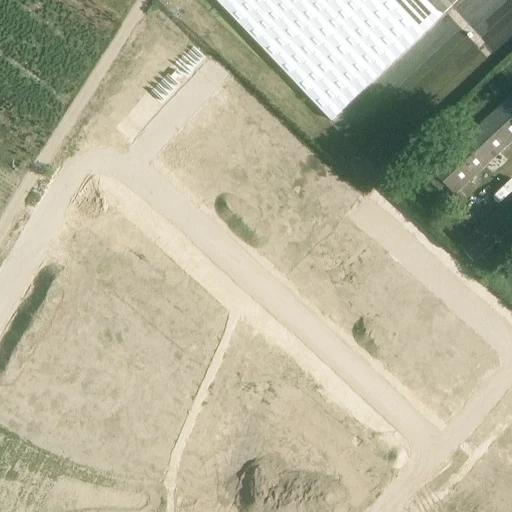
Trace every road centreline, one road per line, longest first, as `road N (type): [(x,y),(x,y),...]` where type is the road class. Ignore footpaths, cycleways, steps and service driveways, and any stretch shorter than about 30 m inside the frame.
road 1 (track): [(0,233),(146,0)]
road 2 (residential): [(248,283),(437,452)]
road 3 (residential): [(170,511),(173,459),(248,283)]
road 4 (residential): [(0,302),(69,181),(83,171),(121,171)]
road 5 (residential): [(121,171),(248,283)]
road 6 (residential): [(121,171),(213,66)]
